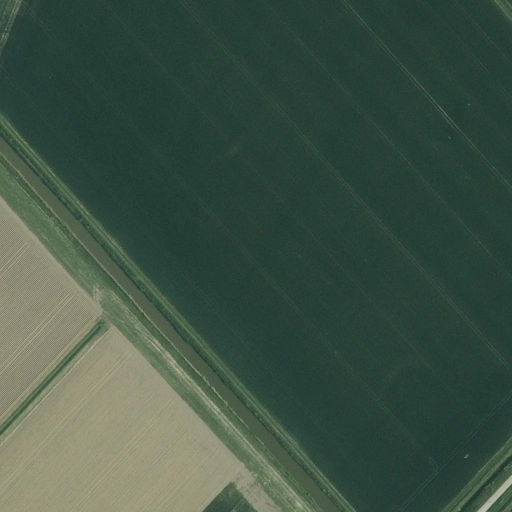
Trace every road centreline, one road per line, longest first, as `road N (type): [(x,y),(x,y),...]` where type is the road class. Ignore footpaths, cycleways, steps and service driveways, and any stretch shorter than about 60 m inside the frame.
road 1 (track): [(358,511),(0,114)]
road 2 (track): [(0,170),(311,511)]
